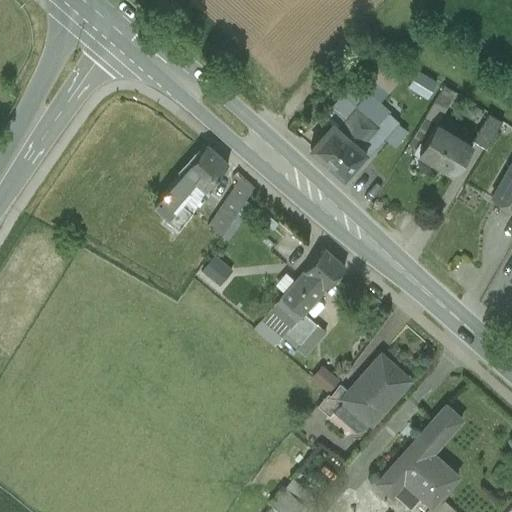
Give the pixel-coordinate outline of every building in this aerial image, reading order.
[(435,81),(416,71),(408,87),(426,97),(435,81)] [(340,126),(350,135),(381,100),(382,99),(360,81),(346,97),(356,107),(340,126)] [(456,92),(446,87),(437,102),(447,108),(456,92)] [(381,100),(350,135),(360,143),(390,109),(381,100)] [(502,121),(490,113),(473,141),(485,148),(502,121)] [(310,147),(327,162),(350,135),(340,126),(333,120),(310,147)] [(406,131),(396,124),(385,139),(395,146),(406,131)] [(473,147),(436,124),(421,151),(457,173),(473,147)] [(360,143),(350,135),(327,162),(343,176),(367,149),(360,143)] [(229,163),(206,143),(182,170),(193,181),(196,178),(207,187),(229,163)] [(491,196),(511,207),(511,168),(508,166),(491,196)] [(193,181),(182,170),(153,202),(171,219),(167,223),(176,232),(192,215),(176,201),(193,181)] [(254,185),(245,177),(210,228),(221,236),(254,185)] [(344,265),(323,246),(303,269),(325,287),(344,265)] [(220,285),(232,271),(214,256),(202,270),(220,285)] [(325,287),(303,269),(260,318),(281,336),(286,331),(303,312),(325,287)] [(317,323),(303,312),(286,331),(299,343),(317,323)] [(344,397),(371,420),(408,378),(380,354),(360,377),(349,390),(344,397)] [(320,363),(312,375),(329,387),(337,374),(320,363)] [(366,426),(371,420),(344,397),(349,390),(339,381),(330,393),(327,392),(317,404),(329,415),(333,411),(356,429),(366,426)] [(465,418),(445,401),(373,481),(391,497),(394,493),(403,483),(418,497),(431,508),(440,497),(449,488),(461,474),(435,451),(465,418)] [(293,477),(284,486),(285,488),(303,504),(302,505),(307,510),(317,499),(293,477)] [(403,483),(394,493),(409,507),(418,497),(403,483)] [(303,504),(285,488),(271,504),(272,505),(280,511),(295,511),(302,505),(303,504)] [(452,491),(449,488),(440,497),(444,500),(452,491)] [(456,511),(444,500),(440,497),(431,508),(427,511),(456,511)]
